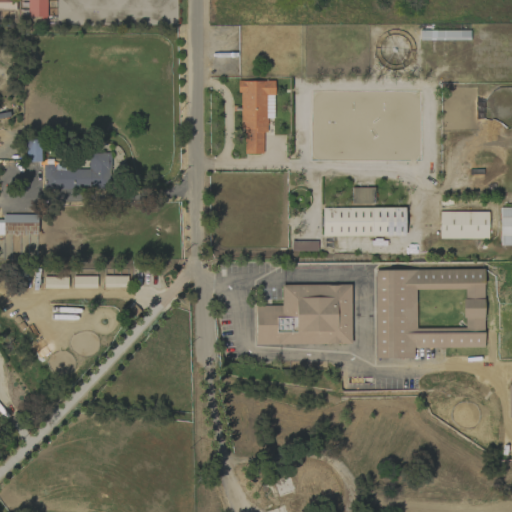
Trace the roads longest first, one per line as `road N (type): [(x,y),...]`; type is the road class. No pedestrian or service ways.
road 1 (residential): [(198,260),(210,396),(240,511)]
road 2 (residential): [(195,0),(196,186)]
